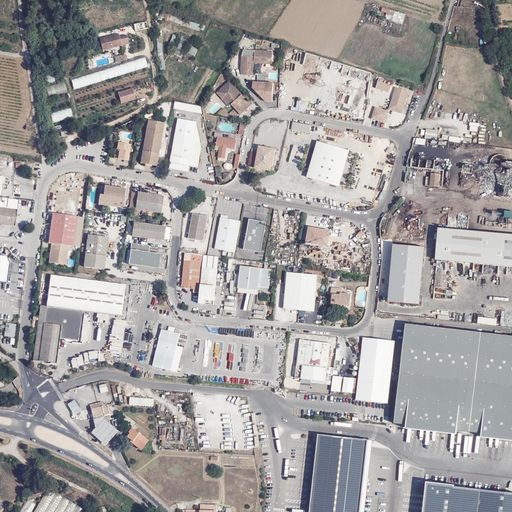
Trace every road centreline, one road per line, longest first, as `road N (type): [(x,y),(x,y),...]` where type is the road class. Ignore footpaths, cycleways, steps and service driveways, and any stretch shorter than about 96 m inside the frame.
road 1 (unclassified): [(373,220),(376,258),(361,328),(193,316),(170,296),(185,184)]
road 2 (unclassified): [(52,390),(112,374),(146,385),(254,393),(282,421)]
road 3 (unclassified): [(407,135),(272,112),(253,122),(238,194)]
road 4 (track): [(42,147),(152,102),(144,0)]
road 5 (unclassified): [(32,394),(22,344),(36,243)]
road 6 (unclassified): [(407,135),(436,69),(453,0)]
road 7 (unclassified): [(47,176),(76,164),(185,184)]
road 8 (unclassified): [(373,220),(238,194)]
road 9 (secondary): [(28,437),(147,497)]
road 10 (unclassified): [(26,51),(47,176)]
